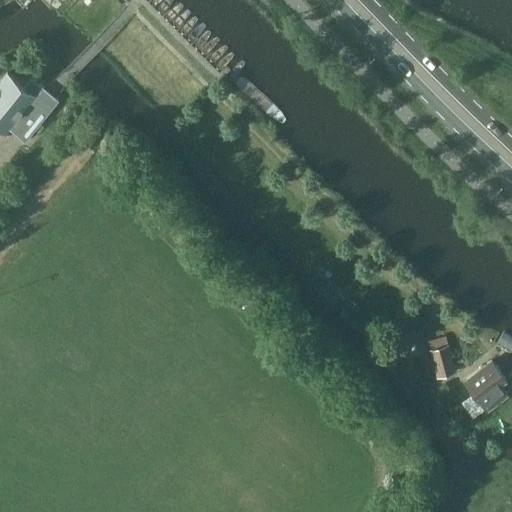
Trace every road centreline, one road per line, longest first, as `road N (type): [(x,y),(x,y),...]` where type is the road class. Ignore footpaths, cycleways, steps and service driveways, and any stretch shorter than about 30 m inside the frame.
road 1 (primary): [(337,0),(511,177)]
road 2 (primary): [(511,145),(360,0)]
